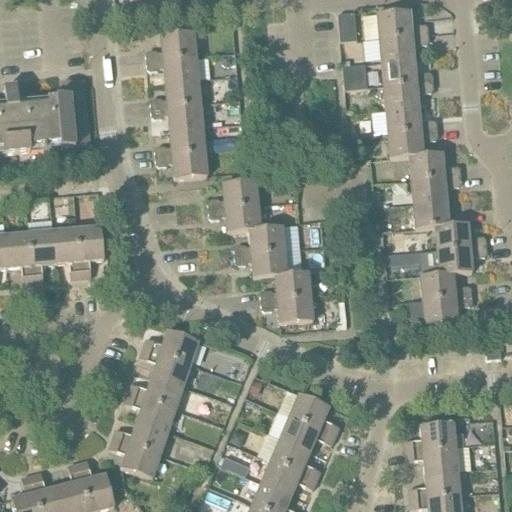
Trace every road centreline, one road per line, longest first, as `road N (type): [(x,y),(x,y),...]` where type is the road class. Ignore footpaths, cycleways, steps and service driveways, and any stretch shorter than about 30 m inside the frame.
road 1 (residential): [(158,283),(222,325),(373,392)]
road 2 (residential): [(282,88),(275,12),(418,0)]
road 3 (residential): [(118,178),(97,0)]
road 4 (residential): [(494,159),(478,124),(466,0)]
road 5 (residential): [(373,392),(511,379)]
road 6 (residential): [(358,511),(373,392)]
